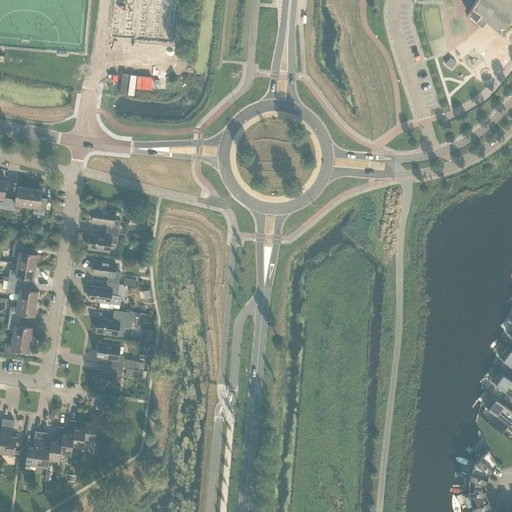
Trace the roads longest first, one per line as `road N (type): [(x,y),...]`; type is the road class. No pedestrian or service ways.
road 1 (unclassified): [(402,175),(379,511)]
road 2 (residential): [(75,174),(44,382),(0,376)]
road 3 (unclassified): [(210,511),(237,325),(247,309),(262,307)]
road 4 (primary): [(244,511),(262,307)]
road 5 (tertiary): [(511,101),(463,143),(391,159)]
road 6 (tertiary): [(402,175),(469,157),(511,124)]
